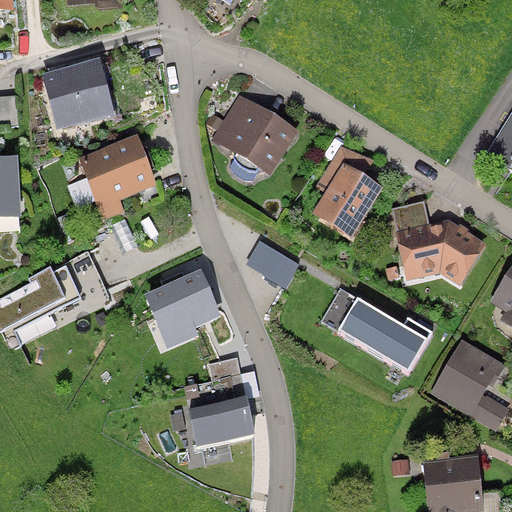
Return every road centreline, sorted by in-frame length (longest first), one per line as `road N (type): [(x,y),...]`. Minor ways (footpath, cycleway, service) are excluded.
road 1 (residential): [(177,58),(209,234),(271,375),(284,442),(281,511)]
road 2 (residential): [(511,224),(285,81),(226,60),(177,58)]
